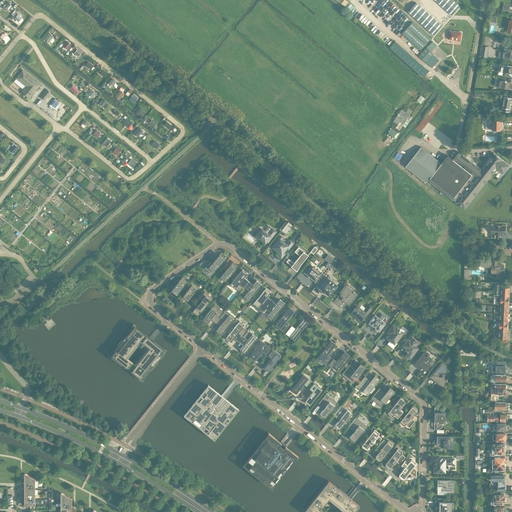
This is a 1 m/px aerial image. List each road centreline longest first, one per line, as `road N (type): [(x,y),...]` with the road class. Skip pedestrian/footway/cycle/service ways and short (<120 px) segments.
road 1 (residential): [(421,511),(425,407),(403,383),(225,243),(151,290)]
road 2 (residential): [(409,511),(204,347)]
road 3 (unclassified): [(0,302),(38,283),(136,194)]
road 4 (unknown): [(467,96),(353,0)]
